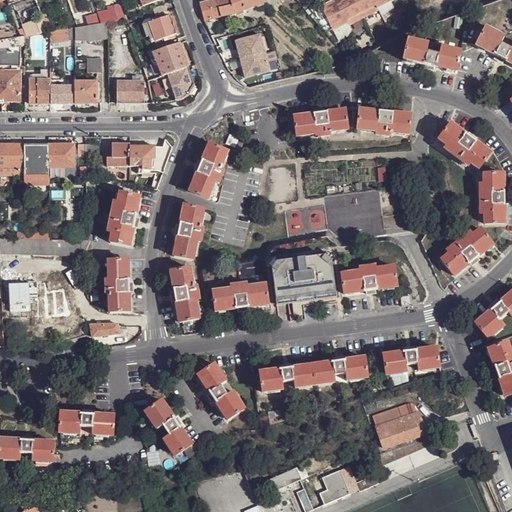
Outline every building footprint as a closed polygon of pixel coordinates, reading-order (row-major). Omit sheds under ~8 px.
[(214,0),(199,4),(204,20),(232,12),(245,7),(242,0),(214,0)] [(320,3),(323,10),(338,3),(336,0),(327,0),(320,3)] [(336,0),(338,3),(323,10),(331,27),(346,19),(347,22),(376,8),(375,6),(387,0),(336,0)] [(154,17),(166,12),(163,3),(151,8),(154,17)] [(109,23),(126,20),(122,7),(97,11),(97,14),(101,24),(109,23)] [(97,14),(85,17),(88,26),(101,24),(97,14)] [(152,35),(155,43),(176,35),(170,16),(148,24),(152,35)] [(43,18),(23,26),(27,36),(49,32),(43,18)] [(331,27),(329,28),(334,39),(351,30),(347,22),(346,19),(331,27)] [(109,40),(109,23),(101,24),(88,26),(89,40),(89,41),(109,40)] [(13,33),(11,24),(0,25),(0,39),(14,38),(13,33)] [(152,35),(148,24),(142,26),(145,37),(152,35)] [(88,26),(79,28),(77,28),(77,42),(89,40),(88,26)] [(75,39),(75,28),(49,32),(52,43),(75,39)] [(511,46),(511,49),(501,44),(504,38),(485,28),(475,46),(496,56),(503,60),(511,64),(511,46)] [(258,35),(234,42),(244,78),(268,71),(258,35)] [(25,44),(25,36),(20,37),(14,38),(0,39),(0,48),(21,45),(25,44)] [(455,72),(460,53),(441,49),(439,48),(437,55),(427,53),(428,46),(426,45),(408,41),(403,61),(455,72)] [(441,49),(441,45),(426,42),(426,45),(428,46),(427,53),(437,55),(439,48),(441,49)] [(187,68),(179,44),(152,54),(160,77),(165,75),(187,68)] [(0,72),(20,73),(21,45),(0,48),(0,72)] [(101,74),(101,61),(88,61),(87,74),(101,74)] [(193,85),(187,68),(165,75),(172,94),(174,101),(180,99),(186,96),(193,85)] [(0,101),(20,102),(20,73),(0,72),(0,101)] [(172,94),(165,75),(160,77),(159,78),(166,96),(172,94)] [(31,105),(50,105),(50,88),(49,80),(31,80),(31,105)] [(97,106),(97,83),(76,83),(75,88),(75,105),(97,106)] [(145,105),(145,83),(118,84),(118,105),(145,105)] [(75,105),(75,88),(50,88),(50,105),(75,105)] [(349,131),(346,111),(325,113),(317,115),(295,118),(297,138),(316,135),(317,138),(330,137),(330,133),(349,131)] [(408,136),(410,115),(389,113),(381,112),(359,111),(357,131),(375,132),(375,136),(389,137),(389,134),(408,136)] [(438,140),(446,146),(444,149),(468,167),(471,164),(478,170),(490,154),(473,142),(467,137),(450,124),(438,140)] [(24,148),(24,145),(0,144),(0,168),(24,169),(24,148)] [(130,147),(130,144),(113,144),(113,159),(113,167),(130,167),(130,147)] [(73,169),(74,145),(48,145),(47,148),(48,168),(73,169)] [(98,158),(98,146),(86,145),(86,159),(98,158)] [(228,153),(210,145),(202,164),(199,172),(190,193),(209,200),(215,184),(219,185),(224,172),(220,171),(228,153)] [(130,147),(130,167),(140,167),(143,167),(143,172),(153,171),(153,161),(163,161),(163,148),(155,147),(130,147)] [(48,168),(47,148),(25,148),(24,169),(25,177),(48,176),(48,168)] [(24,169),(0,168),(0,177),(25,178),(24,169)] [(484,175),(484,186),(480,186),(481,215),(484,215),(485,225),(505,224),(504,204),(504,197),(504,175),(484,175)] [(25,177),(25,186),(48,186),(48,176),(25,177)] [(140,199),(120,195),(118,205),(114,204),(108,233),(112,234),(110,245),(130,248),(134,227),(136,220),(140,199)] [(204,211),(184,207),(179,227),(178,235),(173,257),(193,261),(198,243),(201,244),(203,232),(200,230),(204,211)] [(493,246),(480,230),(441,261),(454,276),(470,264),(476,259),(493,246)] [(24,233),(24,242),(48,242),(49,234),(24,233)] [(472,236),(470,233),(447,251),(449,255),(472,236)] [(16,242),(0,242),(0,254),(0,257),(81,257),(84,257),(87,242),(64,243),(48,242),(24,242),(16,242)] [(336,294),(330,256),(271,265),(276,303),(336,294)] [(109,262),(109,281),(106,281),(106,295),(110,295),(110,314),(129,313),(129,293),(128,285),(129,262),(109,262)] [(394,268),(375,271),(374,268),(360,270),(360,273),(341,276),(344,295),(367,291),(375,290),(397,287),(394,268)] [(190,270),(171,273),(174,293),(176,301),(180,323),(199,320),(196,302),(199,301),(197,288),(193,288),(190,270)] [(214,292),(216,312),(238,309),(246,308),(268,305),(266,285),(247,288),(246,284),(231,286),(231,290),(214,292)] [(81,306),(78,292),(41,300),(47,328),(83,320),(81,306)] [(511,293),(498,305),(492,310),(476,324),(488,340),(504,326),(500,321),(509,314),(511,317),(511,293)] [(336,294),(276,303),(277,308),(337,298),(336,294)] [(410,296),(400,297),(402,307),(411,306),(410,296)] [(92,340),(118,337),(119,334),(118,326),(91,328),(92,340)] [(511,352),(511,353),(508,343),(488,350),(505,397),(511,394),(511,352)] [(439,369),(437,349),(414,352),(406,353),(384,356),(386,376),(407,373),(407,366),(418,365),(419,371),(439,369)] [(263,392),(283,390),(282,383),(294,381),(295,388),(335,383),(335,376),(346,374),(346,381),(367,378),(365,359),(342,362),(334,363),(290,369),(282,370),(260,373),(263,392)] [(214,365),(198,376),(211,395),(215,402),(228,421),(245,409),(233,392),(227,396),(220,386),(226,382),(214,365)] [(175,456),(191,445),(174,420),(162,401),(145,412),(157,430),(163,426),(170,435),(163,439),(175,456)] [(400,407),(374,416),(385,448),(427,434),(420,413),(403,418),(400,407)] [(82,415),(60,413),(59,434),(80,435),(81,428),(85,428),(92,429),(92,435),(106,436),(112,436),(113,416),(91,415),(91,411),(82,411),(82,415)] [(52,463),(54,443),(31,442),(23,442),(0,440),(0,460),(21,461),(21,454),(32,455),(32,462),(52,463)] [(222,465),(211,469),(214,474),(224,469),(222,465)] [(297,468),(302,479),(308,477),(303,465),(297,468)] [(226,470),(229,477),(236,473),(234,466),(226,470)] [(256,467),(243,472),(251,490),(263,486),(256,467)] [(302,479),(297,468),(268,480),(273,492),(302,479)] [(350,495),(340,472),(323,479),(327,491),(319,494),(324,506),(350,495)] [(375,474),(355,482),(359,491),(378,483),(375,474)] [(309,511),(312,511),(304,490),(296,493),(303,511),(309,511)] [(275,504),(278,511),(285,511),(283,508),(292,504),(289,497),(275,504)]
